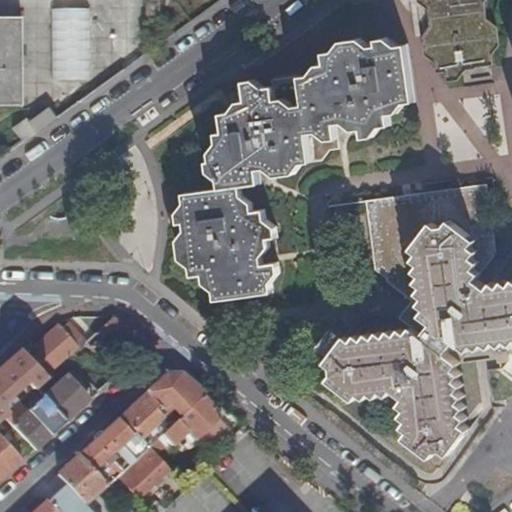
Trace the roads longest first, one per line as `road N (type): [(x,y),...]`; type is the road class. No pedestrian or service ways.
road 1 (unclassified): [(0,199),(275,0)]
road 2 (unclassified): [(392,511),(177,342)]
road 3 (residential): [(0,504),(177,342)]
road 4 (unclassified): [(177,342),(133,302),(46,292)]
